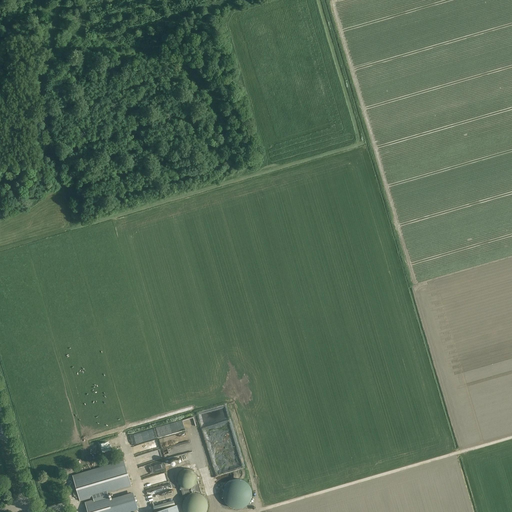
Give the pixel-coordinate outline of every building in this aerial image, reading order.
[(166,457),(180,454),(178,444),(181,443),(179,433),(158,438),(164,464),(168,463),(166,457)] [(150,442),(131,446),(133,452),(151,448),(150,442)] [(158,450),(141,454),(142,457),(147,456),(148,460),(160,457),(158,450)] [(73,475),(80,500),(97,495),(98,498),(85,502),(87,511),(128,511),(138,509),(134,496),(110,503),(107,492),(131,485),(124,460),(73,475)] [(196,474),(194,471),(192,470),(189,468),(187,468),(184,469),(180,470),(178,474),(177,478),(178,482),(179,484),(180,485),(183,487),(186,488),(190,488),(192,486),(195,484),(196,481),(197,479),(197,478),(196,474)] [(154,475),(156,482),(163,480),(162,473),(154,475)] [(241,478),(239,478),(236,478),(234,478),(232,478),(230,479),(228,481),(226,482),(224,484),(223,486),(222,488),(222,490),(222,492),(222,495),(222,497),(223,499),(224,501),(226,503),(228,504),(230,505),(232,506),(234,507),(236,507),(239,507),(241,506),(243,505),(245,504),(247,503),(248,501),(249,499),(250,497),(251,494),(251,492),(251,490),(250,488),(249,486),(248,484),(247,482),(245,481),(244,480),(241,478)] [(194,492),(195,492),(196,492),(197,492),(198,492),(199,493),(200,493),(201,494),(197,479),(196,481),(195,484),(192,486),(190,488),(186,488),(183,487),(180,485),(179,484),(184,499),(184,498),(185,497),(185,496),(186,495),(188,494),(189,494),(190,493),(192,492),(194,492)] [(59,480),(47,481),(48,491),(53,491),(53,487),(59,487),(59,480)] [(158,496),(157,494),(155,494),(153,489),(145,491),(147,499),(158,496)] [(113,497),(114,500),(130,495),(129,492),(113,497)] [(183,501),(182,502),(182,504),(182,505),(182,507),(183,509),(183,510),(184,511),(205,511),(206,511),(206,510),(207,509),(207,508),(207,506),(207,505),(207,504),(207,503),(207,501),(207,500),(206,499),(205,498),(205,497),(204,497),(203,495),(202,494),(201,494),(200,493),(199,493),(198,492),(197,492),(196,492),(195,492),(194,492),(192,492),(190,493),(189,494),(188,494),(186,495),(185,496),(185,497),(184,498),(184,499),(183,500),(183,501)] [(153,510),(154,509),(174,503),(174,501),(153,507),(152,507),(153,510)]
